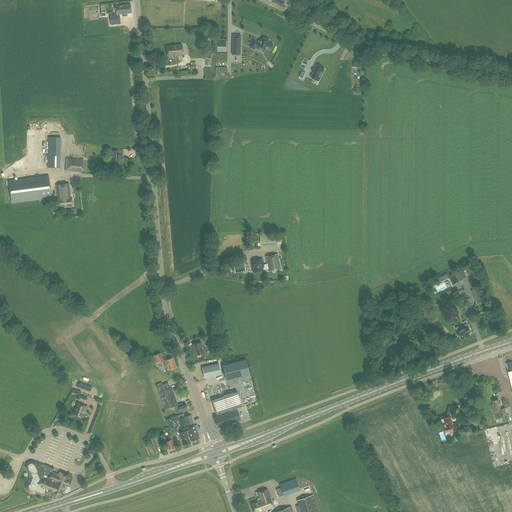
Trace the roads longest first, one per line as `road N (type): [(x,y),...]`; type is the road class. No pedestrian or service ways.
road 1 (tertiary): [(213,450),(165,306),(136,0)]
road 2 (primary): [(259,437),(511,342)]
road 3 (unclassified): [(263,0),(373,54),(511,77)]
road 4 (unclassified): [(110,475),(93,445),(63,428),(38,434),(23,460),(0,450)]
